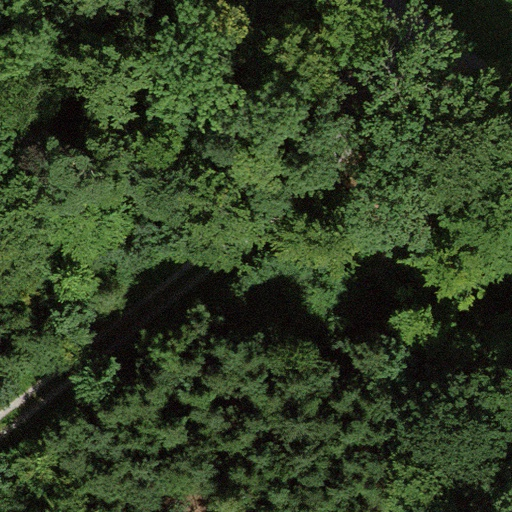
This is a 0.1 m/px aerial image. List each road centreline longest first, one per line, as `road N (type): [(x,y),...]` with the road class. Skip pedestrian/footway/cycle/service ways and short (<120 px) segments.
road 1 (track): [(445,69),(0,429)]
road 2 (unclassified): [(358,0),(511,115)]
